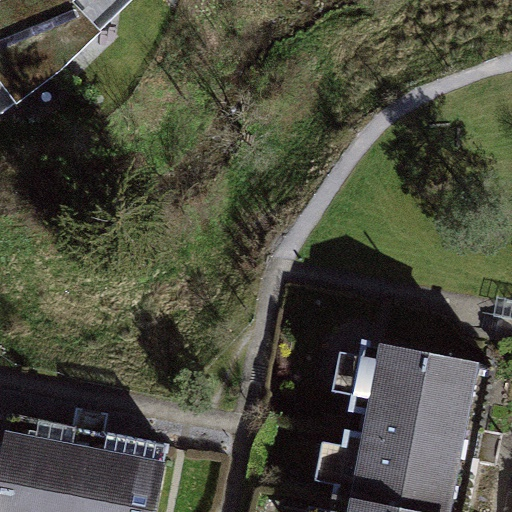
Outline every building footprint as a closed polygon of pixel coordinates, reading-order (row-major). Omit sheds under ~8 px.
[(0,0),(0,111),(14,110),(138,0),(0,0)] [(353,491),(453,508),(481,350),(381,333),(353,491)] [(164,511),(175,455),(17,426),(11,455),(0,511),(164,511)] [(0,511),(11,455),(0,453),(0,511)] [(452,511),(453,508),(353,491),(349,511),(452,511)]
